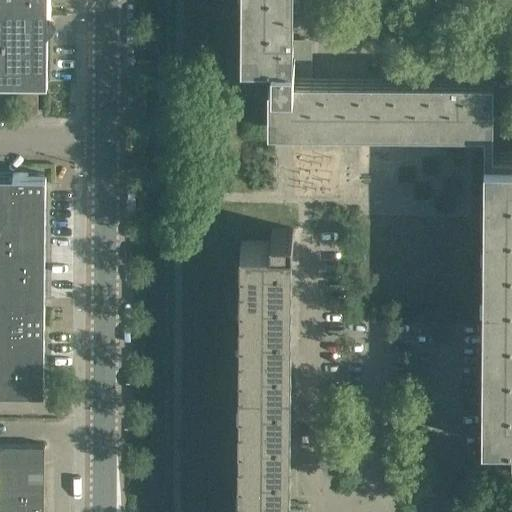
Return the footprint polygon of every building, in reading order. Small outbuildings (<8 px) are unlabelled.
[(0,0),(0,82),(46,82),(46,0),(0,0)] [(283,57),(284,36),(284,0),(242,0),(242,56),(272,56),(271,82),(274,82),(273,126),(483,128),(484,84),(308,82),(308,74),(308,57),(283,57)] [(37,111),(37,94),(37,89),(22,88),(22,111),(37,111)] [(511,157),(483,157),(482,157),(480,437),(511,437),(511,450),(511,449),(511,157)] [(22,174),(0,173),(0,389),(43,390),(43,336),(49,337),(49,299),(43,299),(43,192),(50,192),(50,182),(55,183),(55,167),(22,167),(22,174)] [(293,229),(271,229),(271,241),(241,241),(239,511),(283,511),(286,243),(293,243),(293,229)] [(0,443),(0,511),(40,511),(41,444),(0,443)]
